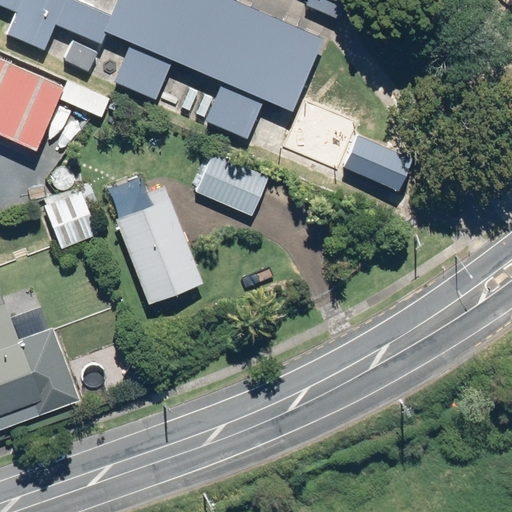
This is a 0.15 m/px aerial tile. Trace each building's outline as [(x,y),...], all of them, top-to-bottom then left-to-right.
[(0,0),(0,9),(1,10),(0,11),(0,36),(33,51),(46,22),(79,37),(92,9),(70,0),(0,0)] [(310,41),(218,0),(98,0),(86,28),(117,43),(102,76),(147,97),(162,63),(210,84),(194,119),(241,140),(257,106),(277,115),(310,41)] [(330,0),(307,0),(327,9),(330,0)] [(64,83),(0,54),(0,134),(35,150),(64,83)] [(319,77),(306,101),(351,127),(365,102),(319,77)] [(68,78),(65,85),(68,86),(62,97),(104,116),(112,98),(68,78)] [(349,140),(304,115),(292,137),(338,161),(349,140)] [(358,133),(345,166),(401,189),(414,157),(358,133)] [(215,152),(198,191),(254,215),(271,176),(215,152)] [(45,203),(63,248),(99,233),(87,204),(98,200),(91,182),(79,186),(81,189),(45,203)] [(203,279),(170,197),(118,218),(151,300),(203,279)] [(0,270),(0,425),(78,399),(53,326),(22,336),(0,270)]
